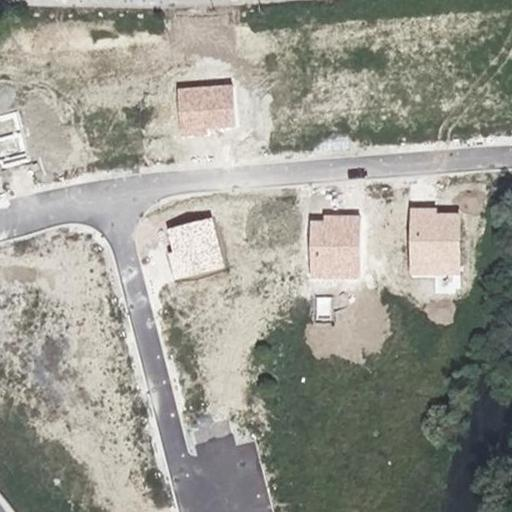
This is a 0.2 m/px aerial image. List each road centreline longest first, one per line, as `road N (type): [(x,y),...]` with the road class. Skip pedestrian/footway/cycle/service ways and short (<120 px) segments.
road 1 (residential): [(112,193),(175,181),(511,159)]
road 2 (residential): [(112,193),(188,511)]
